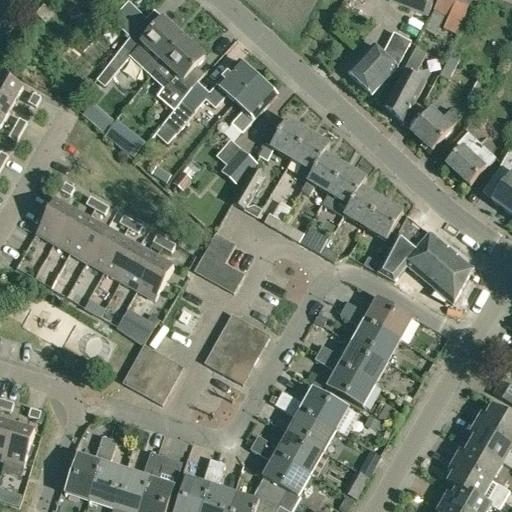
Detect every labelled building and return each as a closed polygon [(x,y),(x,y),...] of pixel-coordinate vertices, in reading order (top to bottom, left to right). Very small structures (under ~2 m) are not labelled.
[(429,16),(435,0),(390,0),(390,1),(429,16)] [(438,0),(434,12),(444,17),(461,25),(472,0),(438,0)] [(129,4),(112,22),(131,40),(147,22),(147,21),(129,4)] [(14,17),(0,11),(0,43),(2,45),(14,17)] [(434,12),(425,31),(435,36),(444,17),(434,12)] [(140,72),(149,80),(151,77),(184,40),(164,22),(164,21),(163,20),(155,29),(147,22),(131,40),(123,48),(105,72),(113,78),(131,56),(140,46),(152,56),(145,66),(140,72)] [(102,38),(111,46),(117,39),(109,32),(102,38)] [(372,97),(386,82),(397,69),(410,44),(394,35),(383,56),(373,48),(348,75),(372,97)] [(159,103),(173,115),(180,107),(181,105),(198,85),(194,81),(199,75),(194,72),(206,59),(205,58),(205,59),(184,40),(151,77),(165,90),(158,102),(159,103)] [(404,125),(411,111),(425,85),(414,79),(426,57),(416,52),(386,108),(385,109),(403,126),(404,125)] [(448,55),(437,76),(447,82),(458,61),(448,55)] [(225,99),(234,106),(258,81),(239,63),(225,79),(216,88),(217,88),(204,103),(214,112),(225,99)] [(0,99),(12,107),(21,90),(0,77),(0,99)] [(476,107),(488,86),(477,80),(466,101),(476,107)] [(241,136),(264,112),(277,99),(258,81),(234,106),(244,115),(232,128),(241,136)] [(27,105),(34,109),(40,99),(32,95),(27,105)] [(0,99),(0,122),(2,124),(12,107),(0,99)] [(180,107),(173,115),(155,138),(166,148),(175,138),(176,139),(195,116),(193,115),(181,105),(180,107)] [(433,153),(446,138),(461,122),(457,117),(459,114),(453,109),(441,122),(431,113),(426,119),(412,134),(433,153)] [(20,134),(25,126),(17,121),(12,130),(20,134)] [(288,122),(277,139),(271,150),(292,162),(308,135),(296,127),(288,122)] [(20,134),(12,130),(7,139),(15,143),(20,134)] [(313,175),(324,158),(325,156),(330,148),(317,140),(317,139),(309,135),(308,135),(292,162),(313,175)] [(469,135),(458,146),(455,149),(459,153),(447,166),(470,188),(496,160),(469,135)] [(120,152),(123,155),(133,162),(144,146),(132,137),(120,152)] [(238,187),(257,165),(242,152),(222,174),(238,187)] [(333,160),(325,156),(324,158),(313,175),(301,194),(308,198),(315,188),(329,196),(345,169),(332,161),(333,160)] [(511,160),(510,158),(500,172),(510,179),(504,187),(492,203),(511,217),(511,160)] [(150,179),(165,188),(172,176),(157,167),(150,179)] [(182,193),(197,176),(186,168),(178,178),(179,178),(172,185),(182,193)] [(350,209),(361,192),(362,190),(367,182),(345,169),(329,196),(350,209)] [(261,214),(244,205),(259,180),(252,176),(233,208),(256,222),(261,214)] [(73,191),(65,186),(60,194),(69,199),(73,191)] [(344,218),(365,230),(382,203),(369,195),(369,194),(368,194),(362,190),(361,192),(350,209),(344,218)] [(85,208),(94,213),(98,205),(89,200),(85,208)] [(390,207),(389,206),(382,202),(382,203),(365,230),(387,244),(388,242),(394,245),(407,220),(403,218),(404,216),(390,207)] [(107,210),(98,205),(94,213),(102,218),(107,210)] [(52,249),(71,215),(55,206),(36,239),(52,249)] [(264,226),(278,234),(282,227),(290,212),(280,206),(271,220),(269,219),(264,226)] [(88,224),(71,215),(52,249),(69,258),(88,224)] [(408,219),(407,220),(394,245),(381,268),(377,276),(423,302),(432,290),(453,307),(471,275),(470,275),(470,270),(470,269),(432,237),(431,239),(408,219)] [(127,232),(132,224),(123,220),(119,227),(127,232)] [(105,234),(88,224),(69,258),(86,268),(105,234)] [(140,229),(132,224),(127,232),(136,237),(140,229)] [(285,238),(298,246),(302,238),(289,230),(285,238)] [(122,243),(105,234),(86,268),(103,277),(122,243)] [(165,243),(157,238),(152,246),(161,251),(165,243)] [(215,238),(204,257),(214,262),(225,243),(215,238)] [(139,253),(122,243),(103,277),(120,287),(139,253)] [(174,248),(165,243),(161,251),(169,256),(174,248)] [(224,267),(235,249),(225,243),(214,262),(224,267)] [(306,251),(320,258),(325,251),(311,243),(306,251)] [(338,258),(325,251),(320,258),(333,266),(338,258)] [(139,253),(120,287),(137,296),(156,262),(139,253)] [(194,276),(203,281),(214,262),(204,257),(194,276)] [(363,269),(377,276),(381,268),(367,261),(363,269)] [(173,271),(156,262),(137,296),(154,305),(173,271)] [(203,281),(213,286),(224,267),(214,262),(203,281)] [(213,286),(223,292),(234,273),(224,267),(213,286)] [(64,269),(53,288),(67,296),(78,277),(64,269)] [(244,278),(234,273),(223,292),(234,298),(244,278)] [(29,321),(68,340),(82,312),(43,293),(29,321)] [(357,321),(400,345),(413,323),(375,301),(366,317),(361,315),(357,321)] [(338,319),(347,324),(354,310),(346,306),(338,319)] [(361,315),(354,310),(347,324),(359,331),(351,345),(389,366),(400,345),(357,321),(361,315)] [(314,324),(323,329),(328,321),(319,315),(314,324)] [(226,328),(244,339),(250,328),(231,317),(226,328)] [(130,327),(122,322),(117,330),(144,347),(155,328),(142,321),(138,328),(132,324),(130,327)] [(244,339),(226,328),(219,338),(238,349),(244,339)] [(250,328),(244,339),(264,349),(269,339),(250,328)] [(214,348),(233,359),(238,349),(219,338),(214,348)] [(258,359),(264,349),(244,339),(238,349),(258,359)] [(376,389),(389,366),(351,345),(342,362),(336,359),(333,365),(376,389)] [(141,373),(152,354),(143,348),(131,368),(141,373)] [(214,348),(208,358),(227,368),(233,359),(214,348)] [(258,359),(238,349),(233,359),(252,369),(258,359)] [(322,367),(329,354),(321,350),(313,363),(322,367)] [(152,354),(141,373),(152,379),(162,360),(152,354)] [(336,359),(329,354),(322,367),(334,374),(326,390),(364,411),(376,389),(333,365),(336,359)] [(227,368),(208,358),(203,367),(222,377),(227,368)] [(247,379),(252,369),(233,359),(227,368),(247,379)] [(172,365),(162,360),(152,379),(161,384),(172,365)] [(172,365),(161,384),(171,390),(182,371),(172,365)] [(121,386),(131,391),(141,373),(131,368),(121,386)] [(241,388),(247,379),(227,368),(222,377),(241,388)] [(152,379),(141,373),(131,391),(141,397),(152,379)] [(310,374),(306,382),(320,389),(324,382),(310,374)] [(141,397),(150,403),(161,384),(152,379),(141,397)] [(161,409),(171,390),(161,384),(150,403),(161,409)] [(511,390),(501,384),(494,396),(511,407),(511,390)] [(302,408),(297,405),(293,412),(336,436),(349,412),(312,391),(302,408)] [(274,409),(282,414),(289,400),(281,396),(278,402),(275,407),(274,409)] [(406,397),(403,402),(410,406),(413,401),(406,397)] [(272,398),(270,403),(275,407),(278,402),(272,398)] [(297,405),(289,400),(282,414),(295,421),(286,436),(319,454),(324,457),(336,436),(293,412),(297,405)] [(13,405),(4,402),(1,411),(11,414),(13,405)] [(482,416),(477,426),(511,445),(511,420),(491,409),(486,418),(482,416)] [(41,414),(32,411),(29,419),(39,422),(41,414)] [(369,418),(364,428),(376,434),(381,424),(369,418)] [(0,464),(4,465),(15,428),(0,423),(0,464)] [(511,455),(511,445),(477,426),(471,435),(475,438),(470,447),(502,465),(509,454),(511,455)] [(4,465),(24,471),(35,434),(15,428),(4,465)] [(324,457),(319,454),(286,436),(278,452),(273,449),(269,456),(312,479),(324,457)] [(98,448),(113,453),(116,444),(101,440),(98,448)] [(257,457),(265,444),(257,440),(249,453),(257,457)] [(262,481),(263,481),(273,487),(265,502),(279,510),(282,511),(293,511),(312,479),(269,456),(273,449),(265,444),(257,457),(270,465),(262,481)] [(496,477),(502,465),(470,447),(465,456),(461,454),(456,464),(503,491),(507,483),(496,477)] [(110,462),(113,453),(98,448),(94,462),(77,456),(63,498),(88,506),(90,499),(103,460),(110,462)] [(150,455),(147,463),(162,468),(164,460),(150,455)] [(109,467),(110,462),(103,460),(90,499),(88,506),(107,511),(112,511),(114,507),(125,472),(109,467)] [(169,461),(164,460),(162,468),(159,476),(151,474),(138,511),(165,511),(178,473),(167,470),(169,461)] [(206,471),(220,476),(223,467),(209,462),(206,471)] [(138,511),(151,474),(159,476),(162,468),(147,463),(143,477),(125,472),(114,507),(112,511),(138,511)] [(497,511),(508,493),(503,491),(456,464),(450,473),(454,475),(449,485),(457,490),(490,509),(496,511),(497,511)] [(364,465),(358,475),(369,480),(375,470),(364,465)] [(201,511),(211,482),(218,484),(220,476),(206,471),(201,485),(184,480),(173,511),(201,511)] [(265,502),(273,487),(263,481),(251,502),(232,495),(226,511),(277,511),(279,510),(265,502)] [(201,511),(226,511),(232,495),(216,490),(218,484),(211,482),(201,511)] [(447,496),(442,504),(455,511),(487,511),(490,509),(457,490),(452,499),(447,496)] [(22,498),(0,492),(0,503),(19,509),(22,498)]
